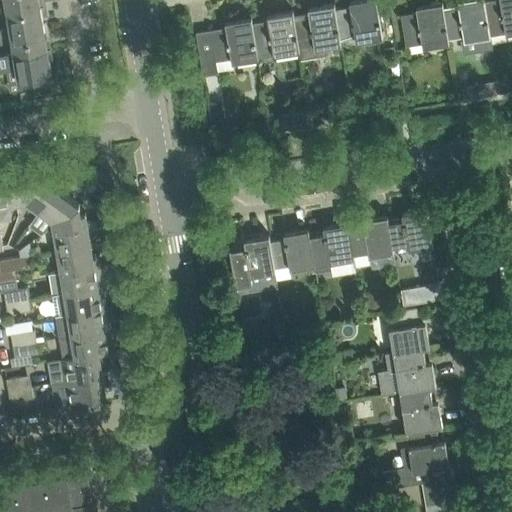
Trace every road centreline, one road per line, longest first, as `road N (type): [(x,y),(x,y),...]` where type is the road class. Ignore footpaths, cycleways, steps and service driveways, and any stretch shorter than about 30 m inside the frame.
road 1 (residential): [(469,511),(474,494),(429,156)]
road 2 (residential): [(157,192),(429,156)]
road 3 (residential): [(171,438),(179,372),(157,192)]
road 4 (residential): [(171,438),(132,426),(0,431)]
road 5 (residential): [(86,119),(66,0)]
